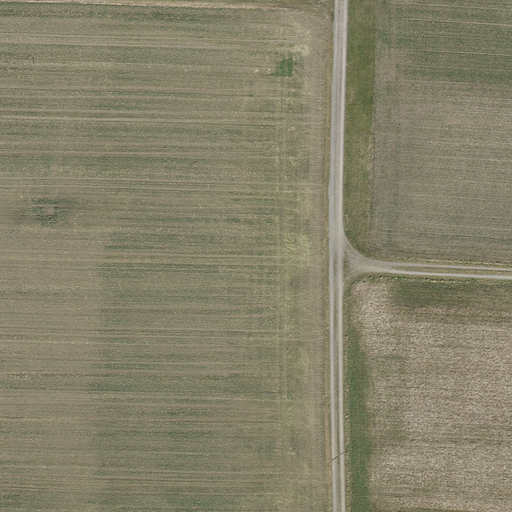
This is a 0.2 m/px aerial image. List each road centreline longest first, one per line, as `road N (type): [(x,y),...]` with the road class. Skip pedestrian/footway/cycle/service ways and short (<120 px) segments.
road 1 (track): [(343,0),(341,511)]
road 2 (track): [(337,270),(511,280)]
